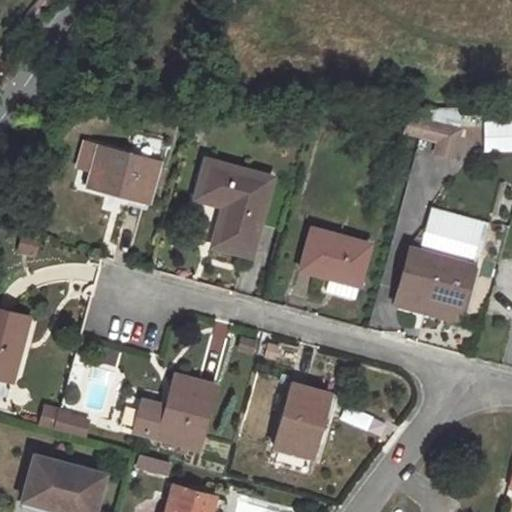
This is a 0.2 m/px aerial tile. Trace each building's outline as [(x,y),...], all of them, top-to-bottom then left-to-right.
[(420,136),(424,122),(408,118),(405,133),(420,136)] [(511,148),(511,120),(483,120),(483,148),(511,148)] [(459,131),(424,122),(420,136),(438,141),(434,153),(452,158),(459,131)] [(91,170),(97,146),(84,143),(77,166),(91,170)] [(159,163),(97,146),(91,170),(86,185),(120,195),(121,192),(149,199),(159,163)] [(271,179),(205,161),(195,197),(222,205),(211,245),(250,256),(271,179)] [(422,239),(419,252),(471,266),(484,221),(431,207),(422,239)] [(330,277),(357,285),(368,246),(310,229),(300,269),(330,277)] [(37,241),(22,236),(17,251),(34,256),(37,241)] [(416,237),(409,249),(419,252),(422,239),(416,237)] [(419,252),(409,249),(395,303),(456,319),(471,266),(419,252)] [(354,299),(357,285),(330,277),(325,291),(354,299)] [(16,334),(22,335),(27,318),(0,310),(0,379),(4,380),(16,334)] [(10,382),(22,335),(16,334),(4,380),(10,382)] [(138,401),(139,398),(127,395),(119,425),(197,447),(213,385),(173,374),(166,403),(169,403),(168,410),(138,401)] [(328,395),(291,384),(274,448),(310,458),(328,395)] [(141,395),(139,398),(138,401),(168,410),(169,403),(166,403),(141,395)] [(86,435),(89,415),(42,407),(39,427),(86,435)] [(92,511),(103,474),(35,455),(22,498),(37,501),(36,505),(64,511),(92,511)] [(170,465),(139,457),(137,464),(168,473),(170,465)] [(209,511),(213,498),(173,487),(166,511),(209,511)]
